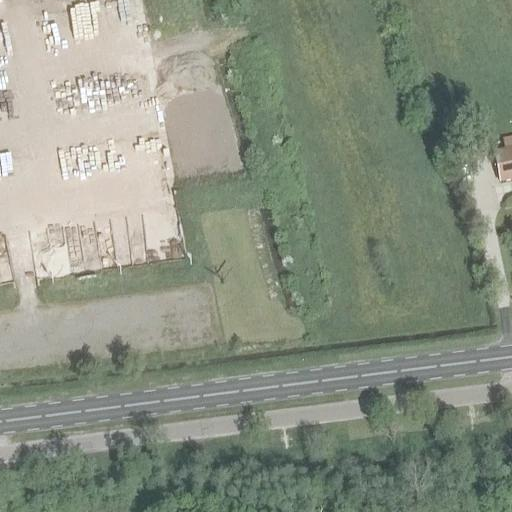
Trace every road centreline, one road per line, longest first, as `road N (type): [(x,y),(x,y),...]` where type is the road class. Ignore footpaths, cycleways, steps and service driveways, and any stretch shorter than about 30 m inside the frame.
road 1 (primary): [(0,422),(511,357)]
road 2 (unclassified): [(0,452),(511,390)]
